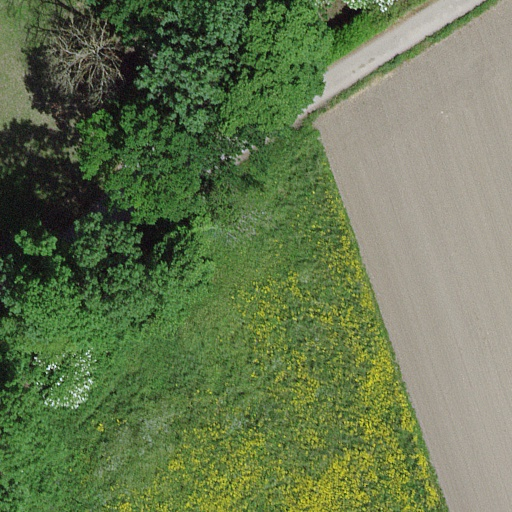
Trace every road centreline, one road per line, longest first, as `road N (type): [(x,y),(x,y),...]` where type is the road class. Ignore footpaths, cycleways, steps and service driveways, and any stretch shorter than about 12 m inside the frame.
road 1 (unclassified): [(0,287),(467,0)]
road 2 (track): [(172,182),(161,107),(173,0)]
